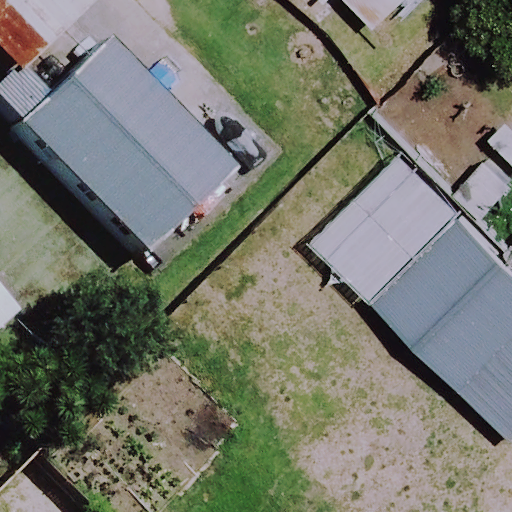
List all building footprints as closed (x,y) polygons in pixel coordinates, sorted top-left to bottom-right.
[(89,0),(0,0),(0,83),(0,84),(89,0)] [(404,0),(344,0),(371,30),(404,0)] [(215,188),(92,62),(10,142),(133,268),(215,188)] [(511,282),(450,225),(334,350),(423,433),(462,391),(511,437),(511,282)] [(271,511),(283,501),(210,428),(170,467),(215,511),(271,511)]
